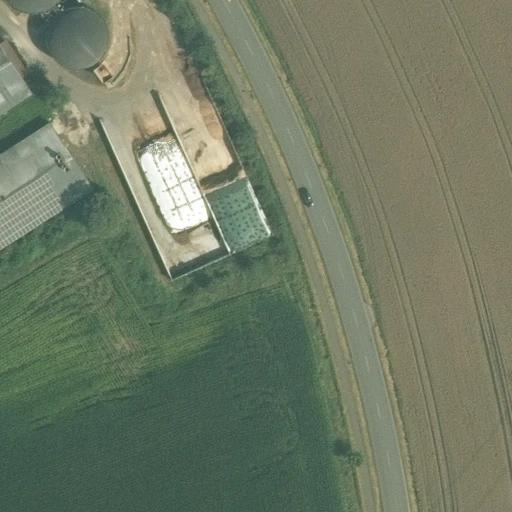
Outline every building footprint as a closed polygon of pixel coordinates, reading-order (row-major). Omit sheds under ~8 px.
[(40,12),(52,7),(60,0),(4,0),(5,0),(15,8),(27,12),(40,12)] [(97,62),(105,53),(108,44),(109,34),(107,25),(101,17),(94,10),(85,7),(74,6),(64,9),(55,15),(49,24),(46,36),(48,47),(54,58),(63,65),(75,68),(86,67),(97,62)] [(0,47),(0,113),(30,95),(0,47)] [(50,124),(0,156),(0,247),(91,189),(50,124)] [(247,224),(227,229),(232,249),(252,244),(247,224)]
